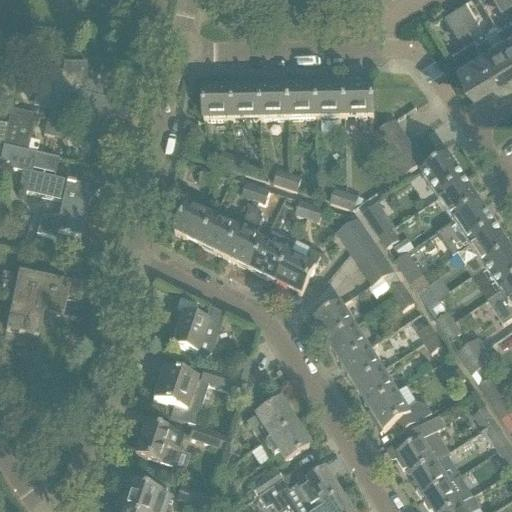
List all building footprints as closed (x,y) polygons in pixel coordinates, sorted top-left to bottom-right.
[(95,0),(94,8),(123,14),(126,0),(95,0)] [(496,0),(501,8),(511,2),(510,0),(496,0)] [(468,29),(475,25),(479,22),(466,1),(455,7),(468,29)] [(458,35),(468,29),(455,7),(445,13),(458,35)] [(511,20),(498,29),(503,36),(511,52),(511,20)] [(492,43),(487,35),(476,42),(497,77),(511,68),(511,52),(503,36),(492,43)] [(475,91),(497,77),(476,42),(454,56),(475,91)] [(41,70),(33,103),(50,106),(42,138),(60,143),(67,115),(76,118),(74,124),(86,127),(83,143),(99,147),(101,147),(108,117),(113,118),(117,104),(112,103),(102,100),(101,87),(86,83),(86,80),(81,79),(61,74),(41,70)] [(345,123),(353,122),(373,122),(373,89),(344,90),(345,123)] [(317,123),(345,123),(344,90),(316,91),(317,123)] [(261,124),(289,124),(288,91),(260,92),(261,124)] [(289,124),(317,123),(316,91),(288,91),(289,124)] [(204,125),(224,125),(232,125),(232,92),(203,93),(204,125)] [(232,125),(261,124),(260,92),(232,92),(232,125)] [(4,135),(2,149),(3,149),(2,149),(27,155),(36,157),(38,145),(30,143),(35,118),(22,115),(9,113),(6,127),(5,130),(4,135)] [(381,150),(402,136),(395,125),(374,140),(381,150)] [(388,161),(409,147),(402,136),(381,150),(388,161)] [(395,171),(416,157),(409,147),(388,161),(395,171)] [(2,149),(0,156),(0,169),(22,174),(31,176),(36,157),(27,155),(2,149),(3,149),(2,149)] [(229,174),(234,159),(222,155),(217,170),(229,174)] [(402,181),(406,178),(423,167),(416,157),(395,171),(402,181)] [(229,174),(241,178),(246,163),(234,159),(229,174)] [(438,203),(465,186),(449,162),(422,180),(438,203)] [(22,174),(17,194),(60,204),(56,220),(39,221),(36,238),(55,243),(57,234),(60,235),(80,240),(88,205),(81,203),(85,188),(31,176),(22,174)] [(212,191),(216,178),(203,174),(200,187),(212,191)] [(285,193),(290,178),(278,174),(273,189),(285,193)] [(285,193),(297,197),(302,182),(290,178),(285,193)] [(454,227),(480,209),(465,186),(438,203),(454,227)] [(253,206),(258,191),(246,187),(241,202),(253,206)] [(267,211),(272,196),(258,191),(253,206),(259,208),(267,211)] [(342,212),(346,197),(334,193),(329,208),(342,212)] [(342,212),(353,216),(358,201),(346,197),(342,212)] [(307,224),(311,208),(300,205),(295,220),(307,224)] [(239,234),(225,262),(250,275),(265,246),(252,240),(254,234),(257,235),(263,222),(261,221),(262,217),(256,214),(259,208),(253,206),(251,211),(250,211),(239,234)] [(319,228),(324,212),(311,208),(307,224),(319,228)] [(200,250),(214,221),(189,209),(174,238),(200,250)] [(446,232),(437,238),(453,261),(456,258),(469,250),(496,232),(480,209),(454,227),(446,232)] [(225,262),(239,234),(214,221),(200,250),(225,262)] [(343,249),(364,235),(357,224),(336,238),(343,249)] [(380,243),(392,234),(386,224),(373,232),(380,243)] [(472,282),(485,273),(511,256),(496,232),(469,250),(476,261),(464,269),(472,282)] [(385,252),(398,244),(392,234),(380,243),(385,252)] [(265,246),(250,275),(276,287),(290,258),(295,248),(270,235),(265,246)] [(350,259),(371,245),(364,235),(343,249),(350,259)] [(357,270),(378,256),(371,245),(350,259),(357,270)] [(301,300),(321,259),(309,253),(304,265),(290,258),(276,287),(301,300)] [(364,280),(385,266),(378,256),(357,270),(364,280)] [(472,282),(471,282),(487,305),(501,297),(511,288),(511,256),(485,273),(472,282)] [(410,289),(424,280),(409,258),(395,267),(410,289)] [(371,291),(392,277),(385,266),(364,280),(371,291)] [(62,318),(69,286),(18,275),(5,334),(37,341),(43,314),(62,318)] [(426,312),(434,307),(440,303),(424,280),(410,289),(426,312)] [(395,306),(408,297),(401,287),(388,296),(395,306)] [(511,288),(501,297),(487,305),(503,329),(511,322),(511,288)] [(408,297),(395,306),(402,317),(415,308),(408,297)] [(434,307),(427,312),(436,325),(435,326),(442,336),(455,328),(448,317),(447,317),(438,304),(434,307)] [(328,349),(355,332),(341,309),(314,326),(328,349)] [(210,358),(223,319),(209,312),(206,321),(196,318),(194,323),(181,319),(170,349),(204,361),(210,358)] [(449,346),(462,337),(455,328),(442,336),(449,346)] [(436,340),(430,329),(416,338),(423,349),(436,340)] [(342,370),(369,353),(355,332),(328,349),(342,370)] [(436,340),(423,349),(430,359),(444,351),(436,340)] [(465,368),(486,354),(479,342),(456,358),(462,367),(465,368)] [(356,392),(382,375),(369,353),(342,370),(356,392)] [(470,380),(493,364),(486,354),(465,368),(462,367),(470,380)] [(235,375),(233,383),(245,386),(249,374),(251,365),(238,361),(235,375)] [(154,398),(152,404),(173,411),(169,422),(188,428),(193,411),(199,413),(208,388),(242,399),(245,386),(233,383),(210,375),(203,373),(199,385),(187,382),(187,381),(182,380),(163,373),(157,388),(156,388),(152,398),(154,398)] [(453,393),(466,383),(459,373),(446,383),(453,393)] [(253,407),(261,378),(249,374),(245,386),(242,399),(241,403),(253,407)] [(369,414),(396,397),(382,375),(356,392),(369,414)] [(486,402),(499,393),(492,381),(478,390),(486,402)] [(498,422),(511,412),(499,393),(486,402),(498,422)] [(406,413),(396,397),(369,414),(370,415),(368,417),(375,429),(378,427),(383,436),(392,430),(398,440),(432,419),(426,410),(417,407),(406,413)] [(260,449),(269,443),(293,428),(278,405),(245,426),(260,449)] [(481,438),(497,428),(486,412),(473,421),(480,431),(477,433),(481,438)] [(435,438),(445,432),(438,421),(400,445),(406,455),(398,459),(400,462),(396,464),(403,475),(407,473),(412,481),(448,459),(435,438)] [(171,471),(178,449),(181,441),(169,437),(144,428),(134,459),(158,467),(159,467),(171,471)] [(283,466),(307,451),(293,428),(269,443),(260,449),(269,463),(277,457),(283,466)] [(490,446),(503,438),(497,428),(481,438),(484,443),(487,441),(490,446)] [(226,457),(231,443),(192,431),(188,444),(226,457)] [(503,438),(490,446),(497,456),(510,448),(503,438)] [(511,451),(510,448),(497,456),(506,469),(511,464),(511,451)] [(425,502),(448,488),(459,481),(461,480),(448,459),(412,481),(418,491),(416,492),(416,494),(420,501),(422,501),(424,500),(425,502)] [(257,502),(282,486),(275,474),(249,490),(257,502)] [(329,485),(322,474),(303,486),(293,493),(288,495),(282,486),(257,502),(263,511),(266,511),(271,510),(271,511),(320,511),(338,500),(336,497),(339,495),(332,483),(329,485)] [(448,488),(425,502),(426,504),(423,506),(427,511),(456,511),(461,509),(473,501),(471,497),(469,498),(459,481),(448,488)] [(165,511),(169,501),(147,493),(129,487),(120,511),(165,511)] [(180,490),(175,504),(194,510),(198,497),(180,490)] [(345,511),(338,500),(320,511),(345,511)] [(479,511),(481,511),(474,500),(473,501),(461,509),(456,511),(479,511)]
